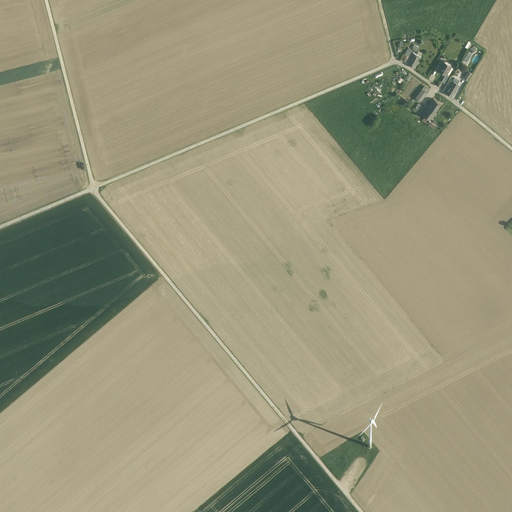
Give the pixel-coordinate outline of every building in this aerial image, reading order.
[(410,57),(413,52),(411,51),(412,50),(411,49),(408,47),(405,54),(409,56),(410,57)] [(407,64),(415,68),(421,57),(420,56),(416,54),(415,53),(413,52),(410,57),(407,64)] [(443,60),(437,69),(445,74),(446,74),(451,66),(443,60)] [(472,73),(468,71),(464,78),(467,81),(472,73)] [(449,76),(446,74),(445,74),(441,81),(445,83),(449,76)] [(450,79),(443,90),(452,97),(460,85),(450,79)] [(429,90),(424,86),(415,97),(420,102),(429,90)] [(422,114),(429,119),(441,104),(434,99),(422,114)] [(423,107),(418,103),(413,110),(418,114),(423,107)]
